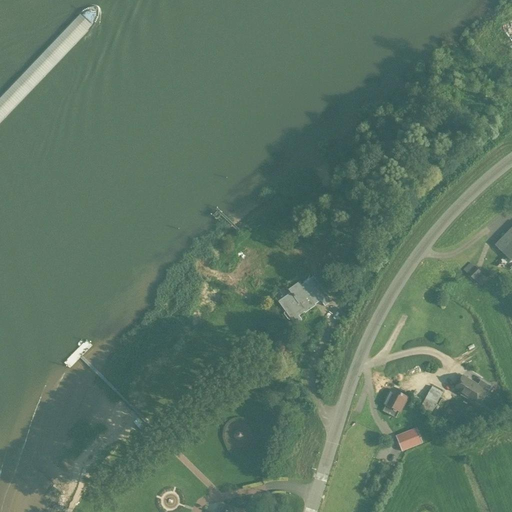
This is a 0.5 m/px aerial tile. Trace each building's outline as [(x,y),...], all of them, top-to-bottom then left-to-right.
[(511,226),(494,245),(510,260),(511,258),(511,226)] [(301,286),(288,314),(315,328),(332,296),(326,294),(329,284),(337,287),(351,259),(331,249),(312,290),(301,286)] [(474,266),(467,274),(473,280),(474,280),(481,272),(474,266)] [(477,387),(462,377),(453,391),(473,404),(482,390),(487,394),(491,389),(480,382),(477,387)] [(395,418),(406,398),(392,390),(385,402),(387,403),(382,411),(395,418)] [(428,393),(423,403),(434,408),(436,403),(439,399),(428,393)] [(501,400),(495,405),(499,410),(505,405),(501,400)] [(402,452),(422,443),(416,427),(395,436),(402,452)]
